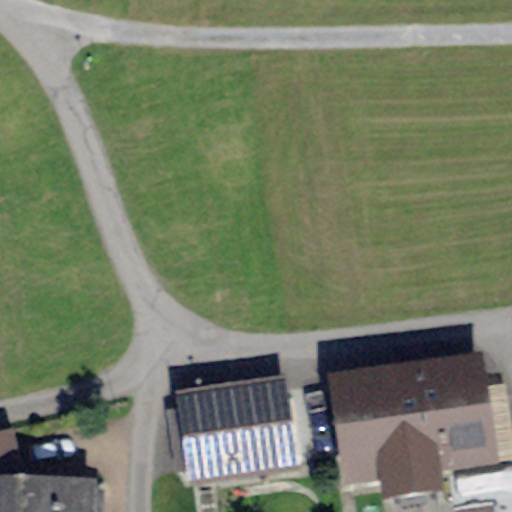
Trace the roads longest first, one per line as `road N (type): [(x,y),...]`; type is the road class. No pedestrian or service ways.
road 1 (track): [(24,23),(184,38),(511,37)]
road 2 (residential): [(154,375),(146,300),(24,23)]
road 3 (residential): [(154,375),(511,328)]
road 4 (residential): [(0,411),(154,375)]
